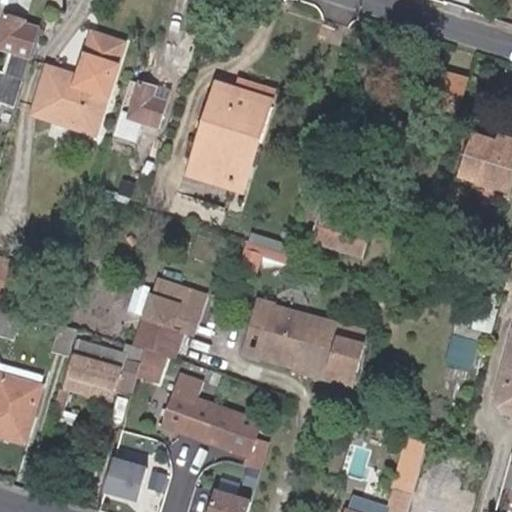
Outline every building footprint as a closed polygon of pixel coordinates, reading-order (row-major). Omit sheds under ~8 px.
[(5,75),(0,73),(0,102),(12,107),(36,28),(23,25),(24,21),(5,16),(0,32),(0,48),(11,52),(5,75)] [(48,71),(35,113),(99,133),(111,96),(124,45),(92,35),(79,80),(48,71)] [(141,76),(132,73),(122,102),(131,105),(131,108),(161,116),(169,91),(156,86),(158,79),(142,73),(141,76)] [(456,119),(467,82),(440,73),(428,111),(456,119)] [(172,83),(158,79),(156,86),(169,91),(172,83)] [(243,184),(270,105),(258,102),(263,87),(240,80),(235,94),(216,88),(205,121),(214,125),(198,171),(243,184)] [(258,102),(270,105),(275,91),(263,87),(258,102)] [(190,168),(198,171),(214,125),(205,121),(190,168)] [(475,174),(511,184),(511,141),(471,129),(457,177),(473,181),(475,174)] [(511,193),(511,191),(511,184),(475,174),(473,181),(511,193)] [(316,220),(320,205),(306,201),(301,214),(316,220)] [(355,241),(359,225),(362,218),(332,210),(333,206),(320,202),(320,205),(316,220),(310,241),(358,257),(363,243),(355,241)] [(402,218),(386,213),(379,232),(396,238),(402,218)] [(362,218),(359,225),(355,241),(363,243),(371,221),(362,218)] [(253,233),(250,262),(291,266),(294,237),(253,233)] [(0,262),(0,298),(3,299),(14,267),(0,262)] [(511,265),(510,265),(503,291),(511,293),(511,265)] [(495,297),(465,287),(455,322),(485,331),(495,297)] [(293,327),(296,314),(256,303),(243,353),(259,358),(269,320),(293,327)] [(21,316),(0,308),(0,317),(19,324),(21,316)] [(297,360),(353,376),(363,344),(338,339),(342,326),(296,314),(293,327),(269,320),(259,358),(294,367),(297,360)] [(143,317),(134,343),(173,355),(181,329),(143,317)] [(56,326),(47,353),(63,359),(71,332),(56,326)] [(511,410),(511,333),(492,405),(511,410)] [(131,395),(144,352),(126,346),(124,354),(79,341),(75,354),(64,387),(83,393),(88,381),(113,389),(131,395)] [(160,372),(164,358),(144,352),(131,395),(125,416),(143,423),(157,372),(160,372)] [(350,387),(353,376),(297,360),(294,367),(293,371),(350,387)] [(160,425),(246,456),(258,423),(197,400),(203,383),(179,374),(160,425)] [(0,425),(24,433),(37,387),(0,375),(0,425)] [(88,381),(83,393),(109,402),(113,389),(88,381)] [(0,433),(22,440),(24,433),(0,425),(0,433)] [(404,511),(425,443),(408,438),(401,462),(407,464),(399,492),(393,489),(385,511),(404,511)] [(154,499),(156,486),(169,489),(174,466),(128,458),(122,493),(154,499)] [(407,464),(401,462),(393,489),(399,492),(407,464)] [(209,511),(263,511),(268,499),(219,482),(209,511)] [(379,511),(380,510),(373,508),(371,511),(357,511),(361,504),(348,499),(344,511),(379,511)]
